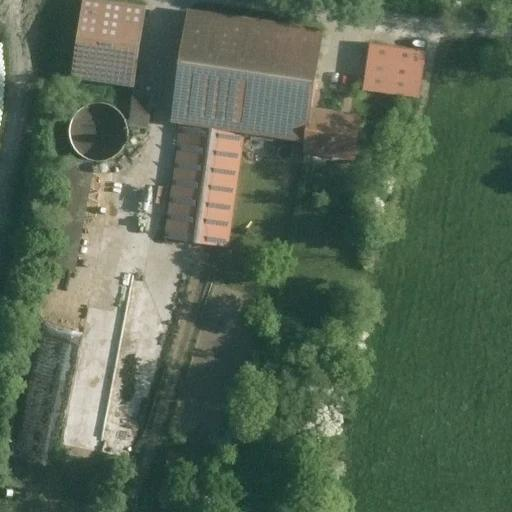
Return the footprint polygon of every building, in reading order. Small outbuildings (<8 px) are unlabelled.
[(146,15),(87,5),(74,82),(133,92),(146,15)] [(242,125),(315,135),(319,104),(330,25),(193,7),(179,115),(183,116),(167,233),(227,241),(242,125)] [(424,54),(373,48),(368,93),(419,99),(424,54)] [(153,98),(135,95),(129,129),(147,132),(153,98)] [(364,110),(319,104),(315,135),(313,151),(358,157),(364,110)] [(71,134),(72,144),(77,154),(85,161),(96,165),(107,164),(116,159),(124,151),(127,141),(126,130),(121,120),(113,113),(103,109),(92,110),(82,115),(75,123),(71,134)] [(87,318),(69,430),(84,437),(86,437),(126,456),(135,457),(139,448),(141,436),(145,428),(147,416),(149,411),(154,381),(158,372),(162,347),(167,338),(168,332),(177,311),(182,280),(138,273),(130,291),(102,286),(87,318)] [(64,443),(61,456),(81,461),(85,448),(64,443)]
